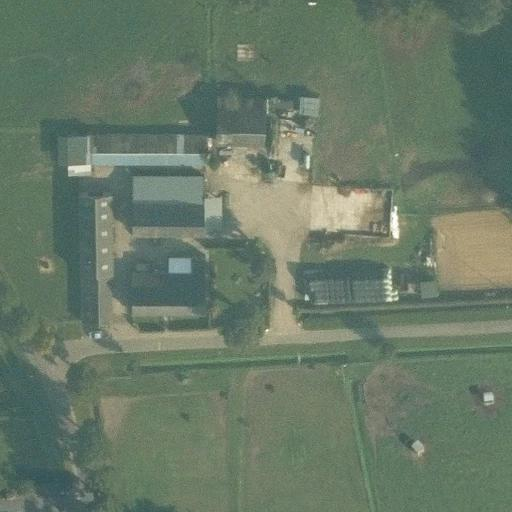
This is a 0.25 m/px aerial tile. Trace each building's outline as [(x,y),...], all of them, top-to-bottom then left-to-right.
[(214,141),(264,143),(266,98),(216,95),(214,141)] [(300,95),(299,108),(316,109),(317,96),(300,95)] [(92,162),(204,162),(204,133),(92,133),(92,162)] [(131,233),(204,233),(204,177),(131,174),(131,233)] [(110,272),(112,272),(111,192),(79,192),(80,272),(82,272),(83,322),(111,322),(111,321),(110,272)] [(131,273),(131,312),(205,312),(204,257),(192,257),(192,273),(131,273)]
